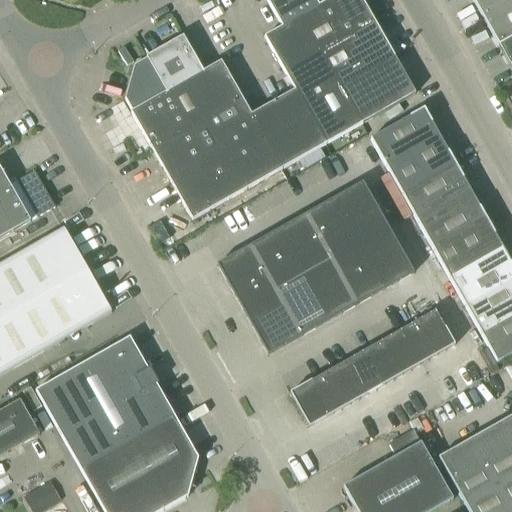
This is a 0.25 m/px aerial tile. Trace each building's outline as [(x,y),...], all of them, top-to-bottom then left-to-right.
[(264,0),(281,28),(280,29),(281,29),(317,9),(332,0),(264,0)] [(332,0),(317,9),(337,44),(374,24),(360,0),(332,0)] [(511,39),(511,0),(470,0),(498,47),(511,39)] [(263,39),(284,75),(320,54),(337,44),(317,9),(281,29),(280,29),(263,39)] [(394,59),(374,24),(337,44),(320,54),(339,89),(394,59)] [(202,73),(182,38),(146,58),(166,95),(202,74),(202,73)] [(511,39),(498,47),(511,72),(511,39)] [(360,126),(339,89),(320,54),(284,75),(293,92),(294,91),(325,146),(360,126)] [(131,113),(131,114),(166,95),(146,58),(145,59),(146,60),(133,68),(124,100),(131,113)] [(414,95),(394,59),(339,89),(360,126),(414,95)] [(202,74),(166,95),(186,130),(204,120),(241,99),(220,63),(202,73),(202,74)] [(293,92),(250,116),(249,117),(279,172),(325,146),(294,91),(293,92)] [(130,114),(132,118),(150,150),(186,130),(166,95),(131,114),(131,113),(130,114)] [(279,172),(249,117),(250,116),(241,99),(204,120),(224,156),(245,192),(279,172)] [(400,161),(412,154),(439,139),(423,110),(408,118),(369,141),(385,169),(400,161)] [(150,150),(170,186),(224,156),(204,120),(186,130),(150,150)] [(428,182),(455,166),(439,139),(412,154),(428,182)] [(400,161),(385,169),(417,225),(471,194),(455,166),(428,182),(412,154),(400,161)] [(170,186),(191,222),(245,192),(224,156),(170,186)] [(0,239),(54,209),(34,173),(9,187),(0,171),(0,239)] [(249,248),(216,266),(234,297),(250,327),(267,357),(300,338),(328,322),(356,306),(383,291),(412,275),(387,230),(361,185),(332,201),(305,217),(277,232),(249,248)] [(451,242),(486,222),(471,194),(417,225),(433,253),(451,242)] [(466,270),(502,250),(486,222),(451,242),(466,270)] [(0,376),(110,314),(62,230),(0,265),(0,376)] [(451,242),(433,253),(464,308),(511,280),(511,267),(502,250),(466,270),(451,242)] [(480,336),(511,317),(511,280),(464,308),(480,336)] [(454,347),(434,312),(416,323),(435,357),(454,347)] [(511,317),(480,336),(496,364),(511,354),(511,317)] [(435,357),(416,323),(398,333),(418,367),(435,357)] [(418,367),(398,333),(381,343),(400,377),(418,367)] [(128,339),(34,392),(80,472),(173,419),(128,339)] [(400,377),(381,343),(363,353),(383,387),(400,377)] [(383,387),(363,353),(346,362),(365,397),(383,387)] [(365,397),(346,362),(329,372),(348,407),(365,397)] [(348,407),(329,372),(311,382),(331,417),(348,407)] [(289,395),(308,429),(331,417),(311,382),(289,395)] [(19,401),(0,412),(0,458),(39,436),(19,401)] [(511,416),(499,424),(511,447),(511,416)] [(161,511),(186,498),(197,460),(173,419),(80,472),(102,511),(161,511)] [(511,447),(499,424),(468,441),(495,488),(511,478),(511,447)] [(355,511),(432,511),(451,501),(412,431),(387,445),(394,458),(342,488),(355,511)] [(458,447),(437,459),(463,506),(495,488),(468,441),(458,447)] [(507,511),(511,511),(511,478),(495,488),(507,511)] [(49,484),(29,495),(39,511),(44,511),(60,503),(49,484)] [(466,511),(507,511),(495,488),(463,506),(466,511)]
